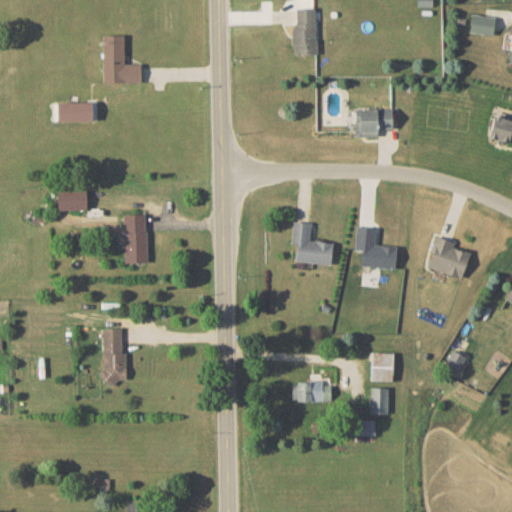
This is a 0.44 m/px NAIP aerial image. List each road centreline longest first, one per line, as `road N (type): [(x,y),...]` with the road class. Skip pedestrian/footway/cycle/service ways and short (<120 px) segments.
road 1 (tertiary): [(232,511),(220,0)]
road 2 (residential): [(225,173),(409,178),(463,189),(511,212)]
